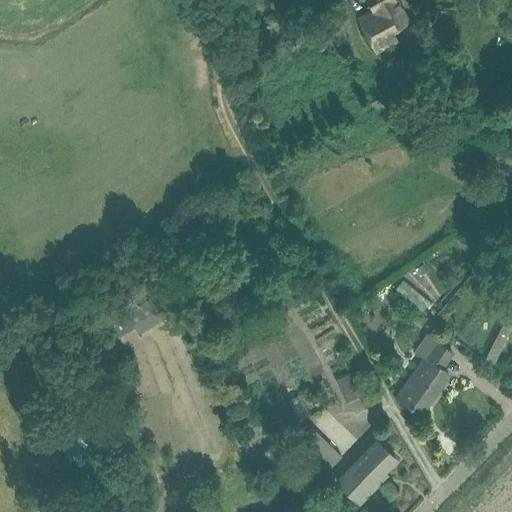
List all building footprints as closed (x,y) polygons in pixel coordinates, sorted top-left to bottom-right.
[(375,49),(391,41),(387,32),(407,22),(395,0),(367,0),(374,11),(359,19),(375,49)] [(381,97),(370,102),(379,119),(390,114),(381,97)] [(414,268),(419,276),(428,269),(424,262),(414,268)] [(131,310),(142,326),(164,313),(154,296),(131,310)] [(494,363),(511,326),(511,325),(503,321),(485,358),(494,363)] [(425,359),(398,397),(405,402),(421,413),(449,374),(441,368),(452,352),(427,335),(415,352),(425,359)] [(358,396),(348,373),(335,379),(345,401),(358,396)] [(308,412),(299,394),(288,399),(298,418),(308,412)] [(88,419),(78,406),(48,429),(56,436),(69,460),(101,443),(88,419)] [(341,455),(311,426),(293,443),(324,473),(341,455)] [(337,481),(359,503),(383,479),(380,477),(397,460),(376,440),(337,481)]
